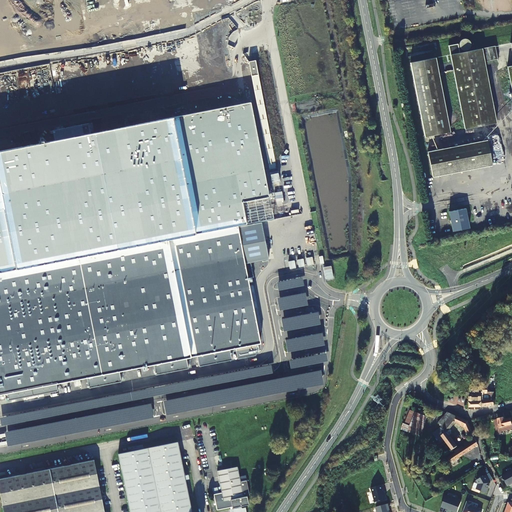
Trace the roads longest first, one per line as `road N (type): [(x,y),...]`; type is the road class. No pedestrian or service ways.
road 1 (unclassified): [(398,226),(362,0)]
road 2 (residential): [(430,365),(396,397),(387,443),(401,503),(412,511)]
road 3 (secondary): [(281,511),(369,371)]
